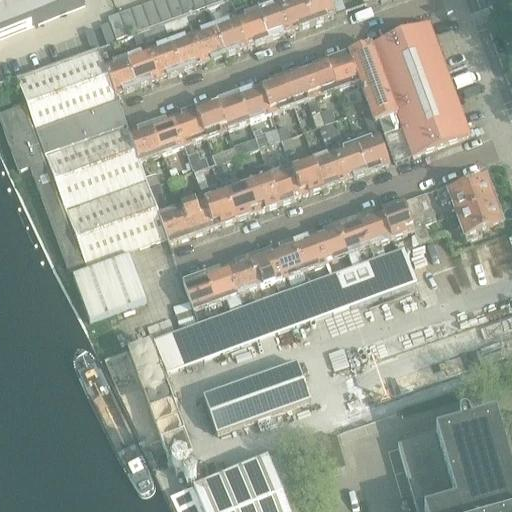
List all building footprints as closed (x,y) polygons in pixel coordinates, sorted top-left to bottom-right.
[(81,0),(0,0),(0,42),(85,8),(81,0)] [(172,23),(164,0),(153,4),(161,27),(172,23)] [(184,19),(177,0),(164,0),(172,23),(184,19)] [(195,15),(189,0),(177,0),(184,19),(195,15)] [(206,11),(202,0),(189,0),(195,15),(206,11)] [(218,6),(215,0),(202,0),(206,11),(218,6)] [(288,0),(277,0),(280,6),(291,36),(313,28),(302,0),(296,0),(289,3),(288,0)] [(302,0),(313,28),(335,20),(327,0),(302,0)] [(339,0),(329,0),(336,16),(345,13),(339,0)] [(242,1),(229,5),(232,13),(245,9),(242,1)] [(161,27),(153,4),(142,8),(150,31),(161,27)] [(229,5),(219,9),(222,16),(232,13),(229,5)] [(280,6),(258,14),(269,44),(291,36),(280,6)] [(150,31),(142,8),(130,12),(139,35),(150,31)] [(139,35),(130,12),(119,16),(127,39),(139,35)] [(258,14),(236,22),(247,52),(269,44),(258,14)] [(119,16),(108,20),(116,43),(127,39),(119,16)] [(185,21),(163,29),(166,37),(188,29),(185,21)] [(236,22),(214,30),(225,60),(247,52),(236,22)] [(349,57),(360,87),(366,104),(369,113),(374,127),(379,125),(384,140),(402,134),(412,161),(470,140),(429,27),(349,57)] [(163,29),(143,37),(146,45),(166,37),(163,29)] [(214,30),(192,38),(203,68),(225,60),(214,30)] [(139,57),(126,62),(137,92),(159,84),(148,54),(149,53),(146,45),(143,37),(133,40),(139,57)] [(192,38),(170,46),(181,76),(203,68),(192,38)] [(170,46),(148,54),(159,84),(181,76),(170,46)] [(110,49),(99,53),(104,70),(115,100),(116,100),(137,92),(126,62),(115,66),(110,49)] [(99,53),(17,83),(26,108),(0,117),(0,124),(19,175),(30,171),(69,277),(86,271),(167,242),(158,219),(154,206),(149,193),(145,182),(140,167),(129,137),(125,124),(124,124),(120,113),(120,112),(116,100),(115,100),(104,70),(99,53)] [(349,57),(326,65),(337,95),(360,87),(349,57)] [(326,65),(304,73),(315,103),(337,95),(326,65)] [(304,73),(282,81),(293,111),(315,103),(304,73)] [(282,81),(261,89),(271,119),(293,111),(282,81)] [(261,89),(239,97),(250,127),(271,119),(261,89)] [(239,97),(217,105),(228,135),(250,127),(239,97)] [(366,104),(344,113),(347,121),(362,116),(369,113),(366,104)] [(217,105),(195,113),(206,143),(228,135),(217,105)] [(195,113),(173,121),(184,151),(193,177),(202,174),(209,171),(205,161),(198,163),(193,148),(206,143),(195,113)] [(330,113),(320,116),(325,129),(335,126),(330,113)] [(369,113),(362,116),(367,130),(374,127),(369,113)] [(320,116),(311,120),(316,132),(318,132),(325,129),(320,116)] [(173,121),(151,129),(162,159),(184,151),(173,121)] [(335,126),(325,129),(331,147),(341,143),(335,126)] [(151,129),(129,137),(140,167),(162,159),(151,129)] [(325,129),(318,132),(325,150),(332,147),(331,147),(325,129)] [(285,131),(277,134),(281,145),(290,142),(285,131)] [(400,136),(385,141),(395,168),(410,162),(400,136)] [(264,138),(255,141),(259,153),(269,150),(264,138)] [(379,139),(356,147),(368,177),(390,169),(379,139)] [(290,142),(281,145),(286,158),(295,154),(290,142)] [(356,147),(334,155),(346,185),(368,177),(356,147)] [(244,148),(234,152),(237,161),(248,157),(244,148)] [(334,155),(312,163),(324,193),(346,185),(334,155)] [(282,174),(269,179),(280,209),(302,201),(291,171),(287,162),(278,165),(282,174)] [(312,163),(291,171),(302,201),(324,193),(312,163)] [(224,166),(215,169),(219,179),(227,175),(224,166)] [(265,169),(243,177),(247,187),(258,217),(280,209),(269,179),(265,169)] [(176,171),(169,173),(172,182),(179,180),(176,171)] [(202,174),(193,177),(199,193),(208,190),(202,174)] [(156,178),(145,182),(149,193),(159,189),(156,178)] [(462,185),(436,194),(440,205),(450,201),(456,218),(494,204),(493,202),(494,199),(492,193),(489,191),(485,181),(463,189),(462,185)] [(247,187),(225,195),(236,225),(258,217),(247,187)] [(159,189),(149,193),(154,206),(165,202),(161,189),(159,189)] [(225,195),(203,203),(214,233),(236,225),(225,195)] [(425,230),(424,229),(436,225),(426,198),(414,202),(424,230),(425,230)] [(414,202),(403,206),(414,236),(418,247),(429,243),(425,230),(424,230),(414,202)] [(203,203),(181,211),(192,241),(214,233),(203,203)] [(482,240),(480,236),(503,228),(499,218),(499,214),(497,209),(495,207),(494,204),(456,218),(466,246),(482,240)] [(403,206),(381,214),(392,244),(414,236),(403,206)] [(181,211),(158,219),(167,242),(170,249),(192,241),(181,211)] [(381,214),(359,222),(374,264),(386,259),(382,248),(392,244),(381,214)] [(359,222),(337,230),(348,260),(352,272),(374,264),(359,222)] [(337,230),(315,238),(326,268),(348,260),(337,230)] [(315,238),(293,246),(304,276),(326,268),(315,238)] [(293,246),(271,254),(282,284),(288,282),(291,291),(305,286),(302,277),(304,276),(293,246)] [(403,254),(153,345),(166,379),(166,378),(351,311),(416,287),(403,254)] [(271,254),(249,262),(260,292),(274,287),(279,298),(286,296),(282,284),(271,254)] [(129,260),(73,280),(89,326),(146,305),(129,260)] [(249,262),(227,270),(242,312),(254,307),(250,296),(260,292),(249,262)] [(227,270),(205,278),(216,308),(226,304),(230,316),(242,312),(227,270)] [(183,286),(194,316),(198,328),(208,324),(204,313),(216,308),(205,278),(183,286)] [(297,368),(203,401),(216,439),(311,405),(297,368)] [(463,421),(396,440),(399,450),(398,450),(415,511),(511,511),(511,478),(496,422),(471,430),(471,429),(470,429),(470,428),(470,427),(469,427),(469,426),(468,425),(467,425),(467,424),(466,423),(465,423),(465,422),(464,422),(463,421)] [(183,436),(160,445),(169,468),(192,459),(183,436)] [(287,511),(267,462),(193,492),(200,511),(287,511)]
